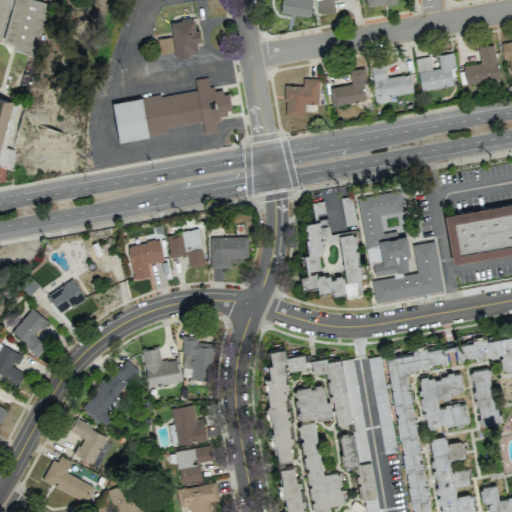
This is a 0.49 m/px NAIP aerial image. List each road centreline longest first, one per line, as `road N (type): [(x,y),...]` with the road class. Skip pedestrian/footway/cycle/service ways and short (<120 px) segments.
road 1 (residential): [(0,495),(71,374),(137,315),(206,299),(345,327),(511,300)]
road 2 (secondary): [(511,112),(0,204)]
road 3 (secondary): [(0,226),(511,135)]
road 4 (residential): [(271,179),(274,246),(240,339),(233,388),(252,511)]
road 5 (residential): [(249,56),(511,9)]
road 6 (residential): [(267,156),(242,0)]
